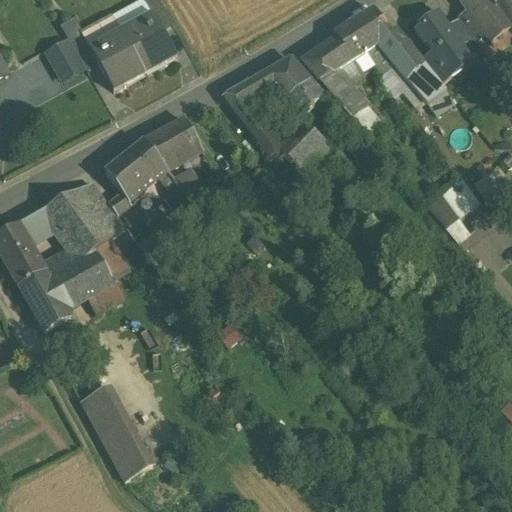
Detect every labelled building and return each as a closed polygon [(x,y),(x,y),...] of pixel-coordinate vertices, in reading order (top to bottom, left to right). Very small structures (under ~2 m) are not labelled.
[(158,1),(157,0),(148,0),(142,4),(146,9),(152,19),(163,37),(174,30),(158,1)] [(511,32),(511,31),(489,0),(458,0),(457,1),(468,17),(485,39),(491,48),(493,47),(489,41),(507,27),(511,33),(511,32)] [(511,0),(489,0),(511,31),(511,0)] [(142,4),(112,20),(121,36),(152,19),(146,9),(142,4)] [(396,34),(390,38),(373,13),(347,29),(366,57),(378,49),(394,70),(395,71),(426,108),(427,110),(428,109),(445,97),(447,95),(442,89),(422,64),(421,65),(396,34)] [(438,15),(418,29),(420,31),(414,35),(423,48),(425,47),(431,56),(422,64),(442,89),(452,82),(446,74),(456,66),(458,69),(470,60),(449,31),(438,15)] [(485,39),(468,17),(459,24),(473,43),(472,44),(474,47),(485,39)] [(111,19),(80,36),(89,54),(121,36),(112,20),(111,19)] [(152,19),(121,36),(144,77),(164,66),(165,68),(177,62),(163,37),(152,19)] [(473,43),(459,24),(449,31),(463,50),(472,44),(473,43)] [(366,57),(347,29),(333,37),(337,43),(302,67),(320,88),(338,75),(354,65),(363,77),(374,70),(366,57)] [(80,36),(68,43),(86,73),(88,77),(99,71),(89,54),(80,36)] [(121,36),(89,54),(99,71),(114,96),(125,90),(124,88),(144,77),(121,36)] [(62,87),(86,73),(68,43),(44,57),(62,87)] [(378,49),(366,57),(374,70),(381,79),(394,70),(378,49)] [(324,102),(290,63),(261,79),(276,97),(298,124),(324,102)] [(338,75),(320,88),(347,120),(350,123),(367,109),(338,75)] [(261,79),(223,102),(237,120),(249,113),(276,97),(261,79)] [(445,97),(428,109),(436,121),(453,109),(445,97)] [(261,129),(249,113),(237,120),(250,139),(261,129)] [(350,123),(347,120),(337,127),(361,155),(370,148),(350,123)] [(200,152),(184,124),(143,147),(164,174),(172,168),(176,165),(200,152)] [(277,152),(268,162),(281,180),(319,142),(304,127),(277,152)] [(277,152),(261,129),(250,139),(268,162),(277,152)] [(319,142),(281,180),(311,190),(339,162),(319,142)] [(143,147),(105,177),(126,204),(164,174),(143,147)] [(182,181),(172,168),(164,174),(177,191),(185,186),(182,181)] [(205,193),(194,173),(182,181),(185,186),(191,200),(205,193)] [(496,173),(476,189),(490,209),(502,200),(509,208),(511,204),(511,178),(510,176),(504,182),(496,173)] [(219,186),(205,193),(191,200),(204,222),(231,207),(219,186)] [(460,186),(428,214),(445,233),(476,209),(460,186)] [(60,227),(81,265),(127,236),(92,189),(52,212),(60,227)] [(193,211),(177,191),(164,201),(179,221),(193,211)] [(179,221),(168,230),(182,249),(207,230),(193,211),(179,221)] [(52,212),(32,222),(42,237),(50,233),(60,227),(52,212)] [(32,222),(0,240),(0,258),(19,291),(30,285),(33,291),(46,284),(28,254),(31,252),(28,244),(42,237),(32,222)] [(81,265),(60,227),(50,233),(70,271),(81,265)] [(168,230),(140,251),(155,271),(182,249),(168,230)] [(46,284),(33,291),(47,316),(65,305),(61,298),(90,281),(81,265),(70,271),(46,284)] [(229,349),(242,341),(233,328),(221,337),(229,349)] [(156,471),(111,390),(79,408),(124,489),(156,471)] [(511,423),(511,411),(508,407),(502,414),(511,423)]
